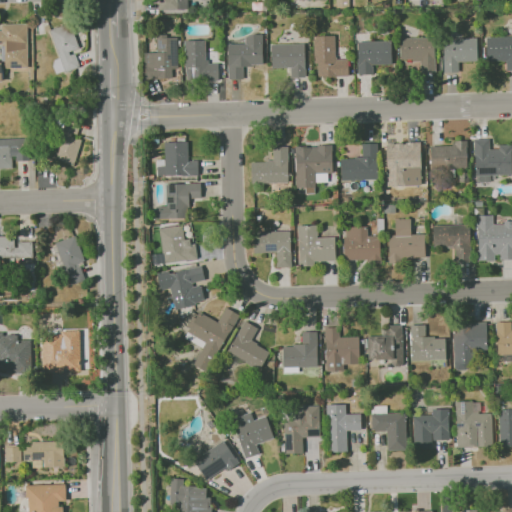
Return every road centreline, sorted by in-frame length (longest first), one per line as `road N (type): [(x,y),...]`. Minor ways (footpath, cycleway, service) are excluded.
road 1 (residential): [(511,292),(300,301),(266,295),(238,250),(234,117)]
road 2 (residential): [(511,104),(113,116)]
road 3 (secondary): [(113,116),(115,406)]
road 4 (residential): [(511,477),(284,485),(250,511)]
